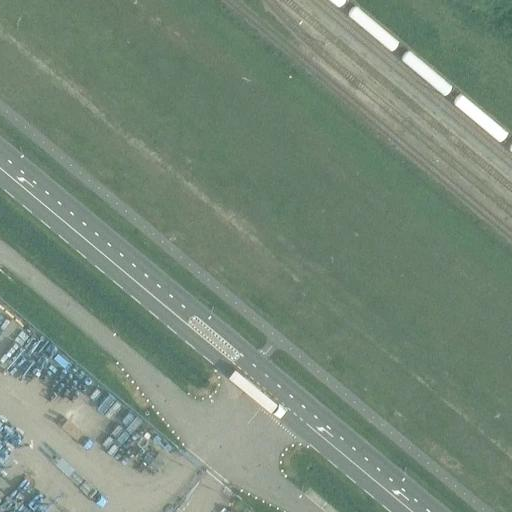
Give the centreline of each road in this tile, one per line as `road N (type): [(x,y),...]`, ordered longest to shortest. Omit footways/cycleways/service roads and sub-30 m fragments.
road 1 (unclassified): [(424,511),(0,155)]
road 2 (unclassified): [(0,184),(392,511)]
